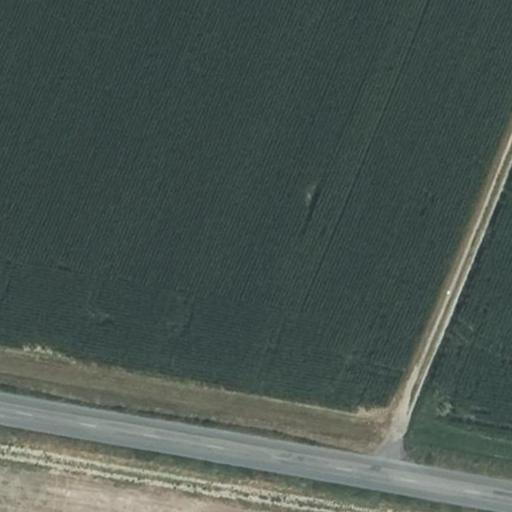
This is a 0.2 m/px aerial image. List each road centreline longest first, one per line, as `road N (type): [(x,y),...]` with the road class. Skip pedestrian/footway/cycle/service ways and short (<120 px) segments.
road 1 (secondary): [(511,496),(0,406)]
road 2 (track): [(383,473),(511,154)]
